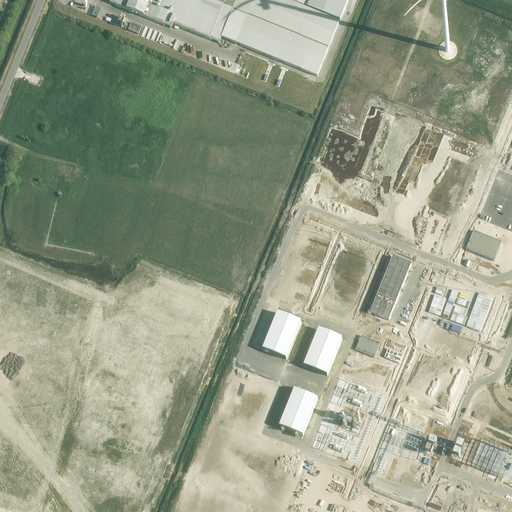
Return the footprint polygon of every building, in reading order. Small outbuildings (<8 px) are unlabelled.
[(232,10),(208,0),(110,0),(109,3),(171,28),(172,24),(219,43),(221,38),(232,10)] [(208,0),(232,10),(247,16),(236,43),(317,77),(348,0),(310,0),(308,8),(288,0),(208,0)] [(94,15),(99,17),(103,8),(98,6),(94,15)] [(141,27),(131,23),(128,31),(138,35),(141,27)] [(502,243),(474,231),(466,250),(494,261),(502,243)] [(443,315),(442,318),(448,320),(449,317),(458,292),(453,290),(443,315)] [(493,299),(479,293),(466,327),(480,332),(493,299)] [(429,313),(440,317),(446,299),(435,296),(429,313)] [(467,302),(459,299),(457,304),(465,307),(467,302)] [(467,311),(456,307),(450,321),(464,326),(468,318),(465,317),(467,311)] [(462,328),(453,325),(451,330),(460,334),(462,328)] [(380,344),(362,337),(356,351),(375,358),(380,344)]
